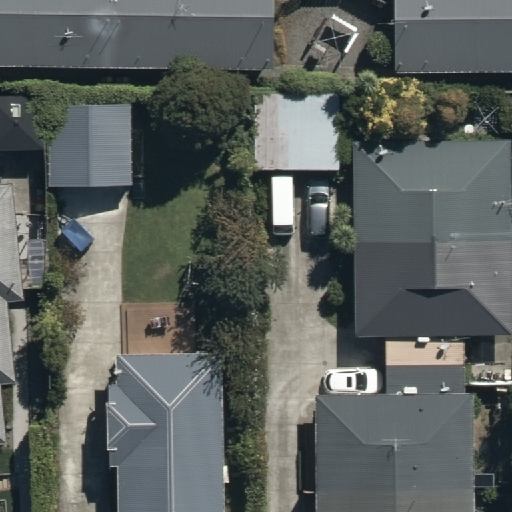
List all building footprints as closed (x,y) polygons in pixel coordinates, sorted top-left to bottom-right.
[(271,0),(0,0),(0,54),(271,57),(271,0)] [(511,0),(392,0),(392,60),(511,59),(511,0)] [(337,159),(337,81),(264,81),(264,159),(337,159)] [(128,93),(47,93),(47,173),(128,173),(128,93)] [(351,127),(354,321),(384,321),(385,381),(313,382),(314,511),(474,511),(472,379),(464,379),(463,320),(511,319),(511,279),(510,125),(351,127)] [(0,422),(4,422),(0,371),(0,367),(11,366),(4,287),(22,286),(12,172),(0,173),(0,422)] [(222,511),(220,337),(113,338),(113,379),(105,379),(106,449),(116,449),(116,511),(222,511)]
